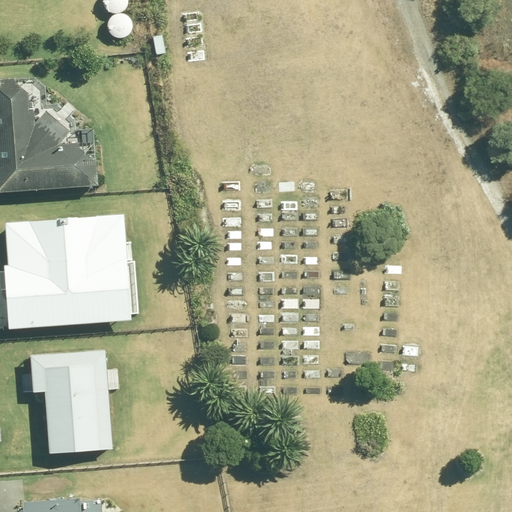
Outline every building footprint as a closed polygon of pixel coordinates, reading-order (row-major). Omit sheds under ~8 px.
[(124,14),(125,13),(126,11),(128,9),(129,7),(130,5),(130,3),(130,0),(129,0),(102,0),(102,1),(102,4),(103,6),(104,8),(105,11),(107,12),(109,14),(111,15),(113,16),(112,16),(110,18),(108,20),(107,22),(107,24),(106,27),(106,29),(107,32),(108,34),(109,36),(111,38),(113,39),(115,40),(117,41),(120,41),(122,41),(125,41),(127,40),(129,38),(131,37),(132,35),(133,33),(134,30),(134,28),(134,25),(134,23),(133,21),(131,19),(130,17),(128,15),(126,14),(124,14)] [(207,64),(204,10),(183,12),(186,65),(207,64)] [(0,189),(8,189),(9,193),(111,185),(109,157),(102,158),(89,143),(72,144),(82,132),(59,111),(48,124),(47,109),(43,109),(42,94),(28,83),(27,79),(0,81),(2,99),(0,98),(0,189)] [(22,329),(146,320),(138,214),(14,223),(22,329)] [(45,392),(49,454),(112,450),(105,349),(29,354),(31,393),(45,392)] [(113,511),(113,498),(35,503),(35,511),(113,511)]
